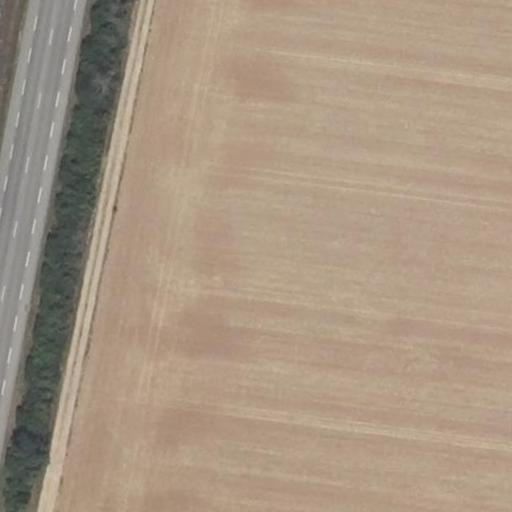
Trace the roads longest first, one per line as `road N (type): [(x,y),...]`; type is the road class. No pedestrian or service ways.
road 1 (track): [(146,0),(46,511)]
road 2 (secondary): [(56,0),(0,301)]
